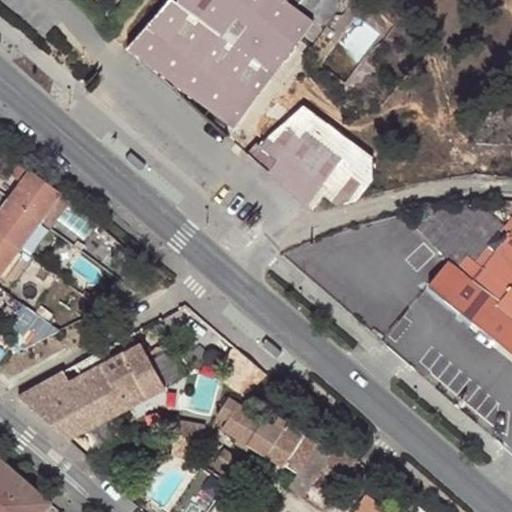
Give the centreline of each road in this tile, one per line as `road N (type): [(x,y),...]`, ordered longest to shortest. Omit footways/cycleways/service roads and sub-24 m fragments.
road 1 (tertiary): [(487,511),(230,288)]
road 2 (residential): [(230,288),(269,249),(302,232),(390,202),(511,190)]
road 3 (tertiary): [(230,288),(0,95)]
road 4 (residential): [(0,432),(95,511)]
